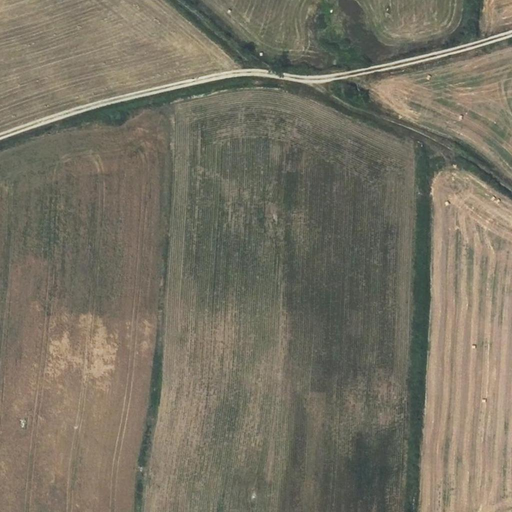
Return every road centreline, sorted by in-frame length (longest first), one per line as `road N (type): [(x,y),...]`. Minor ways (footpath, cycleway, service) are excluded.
road 1 (track): [(0,138),(87,109),(262,73)]
road 2 (track): [(511,193),(458,152),(315,81)]
road 3 (track): [(315,81),(511,35)]
